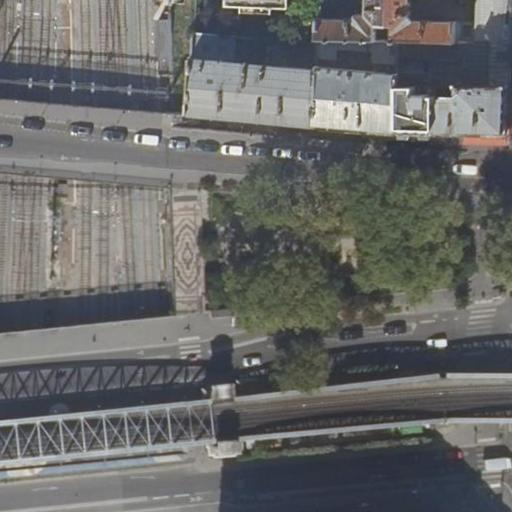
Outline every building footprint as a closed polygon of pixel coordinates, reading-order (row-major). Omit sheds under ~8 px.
[(227,0),(227,7),(290,10),(290,0),(227,0)] [(511,20),(511,0),(477,0),(478,12),(472,12),(472,20),(418,20),(412,14),(411,0),(369,0),(370,14),(359,14),(355,19),(321,18),(320,38),(380,40),(381,28),(397,28),(396,40),(399,40),(511,43),(511,20)] [(231,64),(233,39),(196,36),(189,115),(202,116),(249,120),(317,126),(320,46),(287,43),(285,68),(231,64)] [(396,40),(380,40),(320,38),(320,46),(317,126),(358,129),(399,133),(400,87),(399,40),(396,40)] [(510,63),(511,43),(399,40),(400,87),(437,87),(459,87),(510,86),(510,63)] [(509,113),(510,86),(459,87),(459,97),(447,97),(447,95),(441,95),(440,101),(437,101),(437,103),(435,134),(442,134),(508,135),(509,113)] [(437,101),(437,87),(400,87),(399,133),(432,133),(435,134),(437,103),(437,101)] [(446,367),(427,368),(427,381),(446,379),(446,367)] [(228,380),(217,381),(218,385),(212,386),(212,381),(201,382),(196,386),(197,395),(196,395),(197,407),(198,407),(199,408),(236,404),(233,382),(228,383),(228,380)] [(449,423),(448,411),(429,412),(429,424),(449,423)] [(240,452),(238,430),(201,433),(201,434),(199,434),(200,447),(202,447),(203,456),(208,458),(219,457),(218,452),(224,452),(225,456),(236,455),(236,452),(240,452)]
